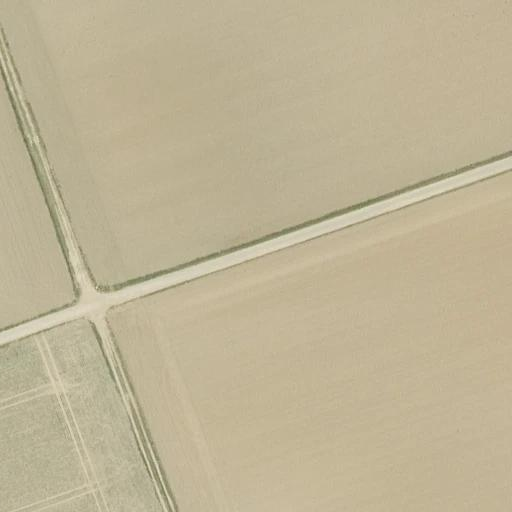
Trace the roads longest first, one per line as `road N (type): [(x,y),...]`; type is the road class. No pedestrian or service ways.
road 1 (track): [(0,345),(511,167)]
road 2 (track): [(103,308),(0,18)]
road 3 (track): [(171,511),(98,310)]
